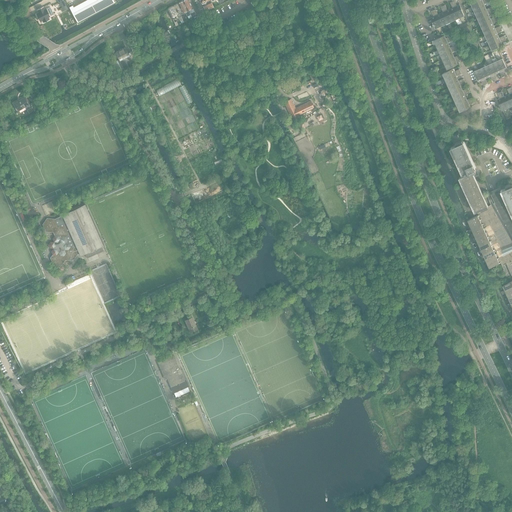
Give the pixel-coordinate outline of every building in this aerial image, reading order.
[(72,5),(69,7),(71,10),(77,23),(114,3),(113,2),(112,0),(89,0),(74,8),(72,5)] [(191,17),(183,0),(178,3),(182,12),(183,13),(185,12),(187,15),(186,15),(187,16),(188,18),(191,17)] [(193,8),(188,0),(183,0),(191,17),(193,16),(192,14),(192,13),(191,9),(193,8)] [(485,7),(484,4),(489,2),(488,0),(487,0),(472,7),(473,7),(475,11),(474,11),(485,7)] [(464,15),(460,6),(460,4),(457,6),(454,1),(452,2),(459,17),(464,15)] [(459,17),(452,2),(450,3),(452,8),(450,9),(454,19),(455,19),(458,17),(459,18),(459,17)] [(50,16),(48,11),(47,8),(44,9),(44,7),(46,6),(44,3),(42,4),(43,6),(37,9),(38,12),(36,14),(39,21),(42,20),(43,22),(50,19),(48,17),(50,16)] [(182,12),(178,3),(173,5),(179,18),(180,20),(182,19),(181,16),(179,13),(182,12)] [(213,7),(211,3),(203,7),(205,11),(213,7)] [(173,5),(168,8),(172,17),(173,19),(176,17),(176,19),(179,18),(173,5)] [(454,19),(450,9),(447,10),(445,5),(443,6),(450,22),(450,21),(454,19),(454,20),(454,19)] [(450,22),(443,6),(441,7),(443,12),(440,13),(445,24),(445,23),(449,21),(449,22),(450,22)] [(477,16),(492,9),(491,7),(486,9),(485,7),(474,11),(474,12),(475,11),(477,15),(476,16),(477,16)] [(445,24),(440,13),(438,14),(436,9),(433,10),(440,26),(440,25),(444,23),(445,24)] [(489,16),(488,14),(493,11),(492,9),(477,16),(479,20),(479,21),(489,16)] [(440,26),(433,10),(431,11),(433,16),(431,17),(435,28),(436,28),(436,27),(439,25),(440,26)] [(481,26),(496,19),(496,16),(490,19),(489,16),(479,21),(480,21),(481,25),(481,26)] [(494,25),(492,23),(497,21),(496,19),(481,26),(482,26),(483,30),(494,25)] [(485,35),(501,28),(500,26),(495,28),(494,25),(483,30),(483,31),(484,30),(486,34),(485,35)] [(498,35),(497,33),(503,30),(502,28),(501,28),(485,35),(485,36),(486,35),(488,39),(487,40),(498,35)] [(436,45),(452,38),(451,36),(446,38),(444,35),(434,40),(434,41),(435,40),(437,44),(436,45)] [(490,45),(505,38),(504,35),(499,38),(498,35),(487,40),(488,40),(490,44),(489,44),(490,45)] [(449,45),(448,42),(453,40),(452,38),(436,45),(437,45),(439,49),(438,49),(438,50),(449,45)] [(502,45),(501,42),(506,40),(505,38),(490,45),(492,49),(492,50),(502,45)] [(441,55),(456,48),(455,45),(450,48),(449,45),(438,50),(439,50),(441,54),(440,54),(441,55)] [(124,58),(129,55),(125,47),(116,52),(119,60),(120,60),(123,67),(128,65),(124,58)] [(453,54),(452,52),(457,50),(456,48),(441,55),(443,59),(442,59),(443,59),(453,54)] [(445,64),(460,57),(459,55),(454,57),(453,54),(443,59),(443,60),(444,59),(445,63),(445,64)] [(457,64),(456,61),(461,59),(460,57),(445,64),(446,64),(447,68),(447,69),(457,64)] [(507,69),(502,58),(502,59),(498,61),(498,60),(497,61),(504,75),(506,74),(504,70),(507,69)] [(504,75),(497,61),(493,63),(492,63),(497,73),(500,72),(502,76),(504,75)] [(497,73),(492,63),(490,64),(488,65),(495,80),(495,81),(497,80),(495,74),(497,73)] [(495,80),(488,65),(487,65),(488,66),(483,67),(488,78),(490,76),(492,81),(495,80)] [(483,67),(482,67),(483,68),(479,70),(485,84),(487,83),(485,79),(488,78),(483,67)] [(445,78),(460,71),(459,69),(454,71),(453,68),(442,73),(443,74),(445,78),(444,78),(445,78)] [(485,84),(479,70),(478,69),(478,70),(474,72),(474,71),(473,71),(478,82),(481,81),(483,85),(485,84)] [(457,78),(456,76),(461,73),(460,71),(445,78),(445,79),(445,78),(447,82),(446,83),(447,83),(457,78)] [(449,88),(464,81),(463,78),(458,81),(457,78),(447,83),(449,87),(449,88)] [(178,79),(157,89),(159,95),(181,85),(178,79)] [(462,88),(460,85),(465,83),(464,81),(449,88),(450,88),(451,92),(462,88)] [(187,103),(191,101),(185,85),(180,87),(187,103)] [(453,97),(469,90),(468,88),(463,90),(462,88),(451,92),(451,93),(452,92),(454,96),(453,97)] [(466,97),(465,95),(470,92),(469,90),(453,97),(454,97),(456,101),(455,101),(455,102),(466,97)] [(511,106),(507,95),(504,96),(502,91),(500,92),(507,108),(507,107),(511,105),(511,106)] [(507,108),(500,92),(497,93),(500,98),(497,100),(502,110),(502,109),(506,107),(506,108),(507,108)] [(25,97),(15,103),(19,110),(27,106),(28,108),(30,106),(29,104),(25,97)] [(458,107),(473,100),(472,97),(467,100),(466,97),(455,102),(456,102),(458,106),(457,106),(458,107)] [(299,115),(310,109),(314,108),(311,101),(302,105),(295,108),(291,99),(284,102),(293,120),(299,117),(299,115)] [(470,107),(469,104),(474,102),(473,100),(458,107),(460,111),(459,111),(460,112),(470,107)] [(474,177),(477,175),(476,172),(475,170),(476,170),(463,141),(462,139),(455,142),(456,144),(452,146),(464,172),(466,174),(460,177),(476,212),(480,210),(481,212),(486,210),(485,208),(487,207),(474,177)] [(511,184),(511,185),(510,183),(505,185),(506,187),(502,189),(511,210),(511,184)] [(511,210),(502,189),(506,187),(505,185),(490,192),(494,203),(493,204),(491,200),(489,201),(491,205),(487,207),(485,208),(486,210),(481,212),(480,210),(476,212),(477,213),(478,215),(479,215),(479,216),(478,216),(480,220),(481,219),(481,220),(480,220),(482,224),(483,223),(483,224),(482,225),(484,228),(485,228),(484,229),(485,232),(487,232),(487,233),(486,233),(487,237),(488,236),(489,236),(489,237),(488,237),(489,241),(491,240),(491,241),(490,242),(491,245),(492,245),(493,245),(493,246),(492,246),(493,250),(494,249),(495,249),(495,250),(494,250),(495,254),(496,253),(496,254),(497,254),(495,255),(497,258),(498,257),(498,258),(499,258),(497,259),(499,263),(500,262),(500,263),(502,266),(506,264),(511,276),(511,210)] [(103,245),(85,204),(62,214),(62,215),(79,253),(80,255),(103,245)] [(77,254),(79,253),(62,215),(55,219),(47,218),(42,224),(45,231),(53,232),(56,239),(52,245),(55,252),(50,258),(53,265),(61,266),(65,259),(73,260),(77,254)] [(470,224),(481,219),(480,220),(478,216),(479,216),(479,215),(478,215),(468,220),(470,224)] [(472,229),(483,224),(483,223),(482,224),(480,220),(481,220),(481,219),(470,224),(472,229)] [(474,233),(485,228),(484,228),(482,225),(483,224),(472,229),(474,233)] [(475,237),(487,232),(485,232),(484,229),(485,228),(474,233),(475,237)] [(477,242),(489,236),(488,236),(487,237),(486,233),(487,233),(487,232),(475,237),(477,242)] [(479,246),(491,241),(491,240),(489,241),(488,237),(489,237),(489,236),(477,242),(479,246)] [(481,250),(493,245),(492,245),(491,245),(490,242),(491,241),(479,246),(481,250)] [(483,255),(495,249),(494,249),(493,250),(492,246),(493,246),(493,245),(481,250),(483,255)] [(485,259),(496,254),(496,253),(495,254),(494,250),(495,250),(495,249),(483,255),(485,259)] [(487,263),(498,258),(498,257),(497,258),(495,255),(497,254),(496,254),(485,259),(487,263)] [(489,268),(500,263),(500,262),(499,263),(497,259),(499,258),(498,258),(487,263),(489,268)] [(511,280),(503,285),(503,286),(504,285),(505,289),(504,289),(505,290),(511,286),(511,280)] [(197,329),(192,317),(185,320),(190,332),(197,329)] [(174,355),(160,361),(166,376),(164,377),(165,378),(167,377),(171,386),(173,392),(187,386),(185,380),(174,355)]
